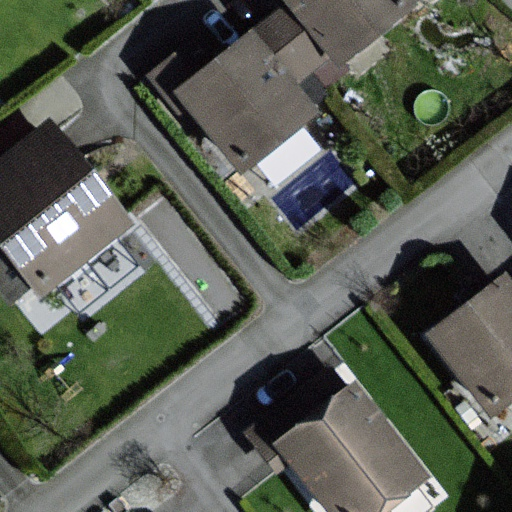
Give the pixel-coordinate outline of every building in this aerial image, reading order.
[(261,28),(300,79),(338,49),(300,0),(296,0),(293,3),(261,28)] [(300,0),(338,49),(343,55),(415,0),(300,0)] [(321,106),(300,79),(261,28),(220,59),(204,38),(156,74),(183,109),(194,101),(243,165),(321,106)] [(0,230),(48,288),(132,219),(52,123),(2,164),(0,161),(0,230)] [(511,277),(511,276),(438,331),(496,409),(511,396),(511,277)] [(378,511),(429,474),(361,384),(350,392),(332,369),(253,428),(282,466),(297,454),(340,511),(378,511)]
